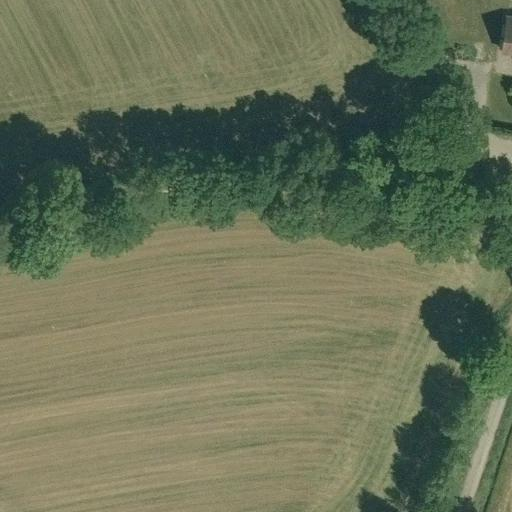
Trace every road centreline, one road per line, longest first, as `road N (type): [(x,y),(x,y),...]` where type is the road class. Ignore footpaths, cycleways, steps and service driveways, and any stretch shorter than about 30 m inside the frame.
road 1 (unclassified): [(493,144),(407,0)]
road 2 (residential): [(462,511),(511,367)]
